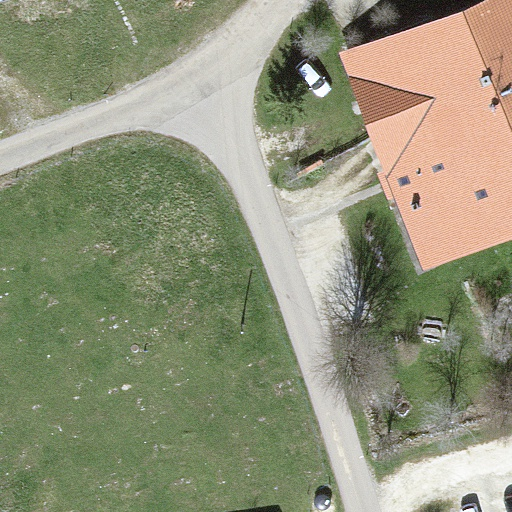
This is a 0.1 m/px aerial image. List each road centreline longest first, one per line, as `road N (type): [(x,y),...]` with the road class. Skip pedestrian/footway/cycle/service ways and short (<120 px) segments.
road 1 (residential): [(362,511),(240,110),(247,57),(295,0)]
road 2 (track): [(239,94),(93,125),(0,160)]
